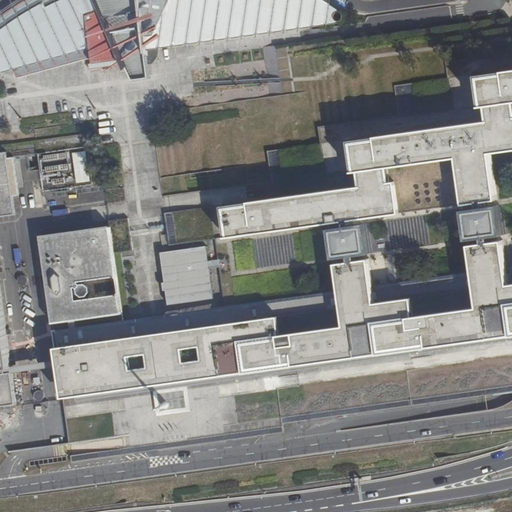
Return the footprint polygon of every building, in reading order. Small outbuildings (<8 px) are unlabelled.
[(0,89),(128,57),(140,85),(154,82),(155,53),(339,30),(366,26),(329,2),(324,0),(32,0),(16,10),(3,18),(0,20),(0,89)] [(511,70),(477,75),(481,107),(511,102),(511,117),(351,140),(355,172),(455,158),(461,204),(496,199),(489,152),(511,149),(511,70)] [(0,406),(15,404),(10,374),(10,368),(0,301),(0,216),(14,215),(11,192),(16,192),(12,158),(6,159),(5,152),(0,152),(0,406)] [(89,153),(74,155),(78,187),(93,185),(89,153)] [(228,239),(400,214),(395,181),(356,187),(224,207),(228,239)] [(211,207),(165,213),(167,226),(170,246),(216,240),(211,207)] [(469,237),(499,232),(495,210),(466,214),(469,237)] [(77,321),(121,315),(108,227),(40,237),(53,324),(70,322),(77,321)] [(365,250),(362,228),(333,232),(336,255),(365,250)] [(339,293),(341,310),(343,328),(219,344),(223,375),(246,372),(246,374),(511,337),(511,285),(509,286),(506,264),(503,242),(469,247),(472,269),(475,290),(477,308),(415,316),(412,299),(376,303),(372,283),(368,261),(335,265),(338,288),(339,293)] [(207,243),(161,248),(165,279),(163,279),(164,288),(166,288),(169,302),(214,297),(211,268),(219,267),(218,258),(209,259),(207,243)] [(472,269),(372,283),(376,303),(412,299),(475,290),(472,269)] [(475,290),(412,299),(415,316),(477,308),(475,290)] [(77,321),(70,322),(71,329),(54,331),(57,350),(58,362),(59,367),(64,404),(224,382),(223,375),(219,344),(343,328),(341,310),(339,293),(78,328),(77,321)] [(10,368),(10,374),(59,367),(58,362),(10,368)] [(41,392),(39,392),(37,392),(36,393),(35,394),(35,396),(35,398),(35,399),(37,401),(38,401),(40,402),(41,401),(43,400),(44,399),(44,398),(44,396),(44,395),(43,393),(42,392),(41,392)]
